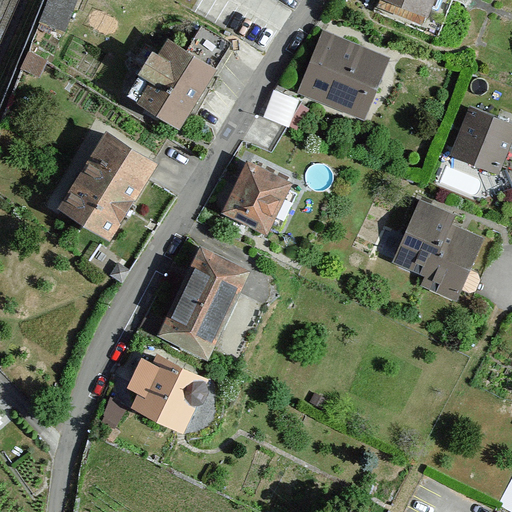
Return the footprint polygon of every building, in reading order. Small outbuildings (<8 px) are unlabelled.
[(381,0),(377,9),(426,32),(440,0),(381,0)] [(326,40),(306,103),(376,126),(397,63),(326,40)] [(168,41),(125,107),(178,141),(221,74),(168,41)] [(276,88),(268,115),(293,123),(301,96),(276,88)] [(511,123),(473,111),(456,163),(505,179),(511,156),(511,123)] [(112,145),(69,208),(122,244),(165,181),(112,145)] [(227,216),(277,241),(301,193),(252,168),(227,216)] [(397,268),(435,284),(455,231),(463,217),(425,201),(397,268)] [(431,296),(462,307),(486,242),(455,231),(435,284),(431,296)] [(169,327),(225,355),(264,275),(207,248),(169,327)] [(126,396),(204,434),(230,382),(151,344),(126,396)] [(0,417),(13,406),(0,392),(0,417)] [(107,416),(123,421),(129,404),(113,399),(107,416)]
